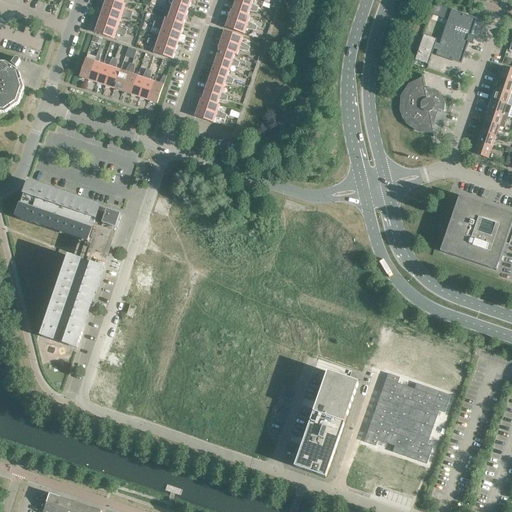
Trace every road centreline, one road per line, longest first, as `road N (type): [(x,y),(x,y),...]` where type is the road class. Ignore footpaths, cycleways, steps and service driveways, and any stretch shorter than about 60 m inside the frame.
road 1 (residential): [(272,469),(82,403),(167,148)]
road 2 (secondary): [(364,188),(380,252),(403,287),(443,313),(511,337)]
road 3 (residential): [(364,188),(309,196),(167,148)]
road 4 (secondary): [(511,317),(446,293),(419,272),(400,241),(385,183)]
road 5 (secondary): [(367,0),(347,101),(364,188)]
road 6 (secondary): [(385,183),(369,111),(369,67),(387,0)]
road 7 (unclassified): [(506,0),(448,168)]
road 8 (residential): [(167,148),(216,0)]
road 9 (unclassified): [(21,511),(33,478),(126,511)]
road 10 (residential): [(167,148),(44,107)]
road 11 (residential): [(378,371),(338,490)]
